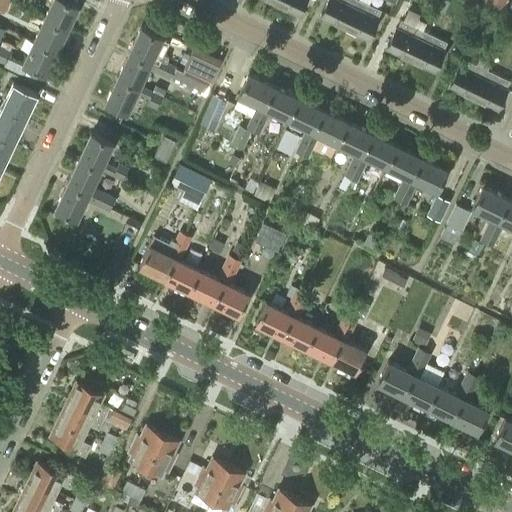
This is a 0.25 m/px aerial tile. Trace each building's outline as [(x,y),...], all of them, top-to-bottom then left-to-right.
[(7,2),(2,0),(0,0),(0,10),(10,14),(14,4),(7,2)] [(65,0),(51,0),(43,18),(66,29),(77,6),(65,0)] [(275,0),(275,1),(299,13),(305,0),(275,0)] [(344,26),(355,0),(327,0),(320,14),(344,26)] [(362,0),(355,0),(344,26),(368,38),(377,18),(375,17),(379,10),(367,4),(368,2),(362,0)] [(448,0),(438,0),(435,7),(443,10),(448,0)] [(505,5),(494,0),(480,0),(478,6),(499,17),(505,5)] [(66,29),(43,18),(33,40),(56,51),(66,29)] [(411,58),(424,29),(415,25),(413,27),(401,21),(398,27),(396,27),(387,46),(411,58)] [(140,26),(129,50),(150,60),(154,62),(151,67),(160,71),(165,61),(166,61),(168,57),(162,54),(169,39),(140,26)] [(424,29),(411,58),(434,69),(443,50),(442,50),(446,42),(433,36),(434,34),(424,29)] [(56,51),(33,40),(22,63),(45,74),(56,51)] [(0,60),(4,62),(10,49),(0,44),(0,60)] [(193,45),(181,70),(209,83),(221,59),(193,45)] [(128,51),(117,76),(138,86),(139,84),(148,65),(151,67),(154,62),(150,60),(129,50),(128,51)] [(473,97),(486,69),(489,62),(479,57),(475,65),(463,59),(460,67),(458,66),(449,85),(473,97)] [(165,61),(160,71),(171,76),(172,74),(173,72),(175,67),(176,66),(166,61),(165,61)] [(175,67),(173,72),(172,74),(205,91),(209,83),(181,70),(175,67)] [(486,69),(473,97),(497,108),(506,89),(504,88),(508,80),(496,74),(496,73),(486,69)] [(273,85),(248,73),(237,94),(258,104),(256,108),(261,110),(273,85)] [(138,86),(117,76),(105,101),(126,111),(135,92),(138,86)] [(1,106),(24,117),(36,92),(13,81),(1,106)] [(139,84),(138,86),(135,92),(148,98),(145,103),(155,108),(162,95),(140,84),(139,85),(139,84)] [(273,85),(261,110),(266,113),(268,109),(288,118),(298,97),(273,85)] [(214,128),(227,99),(213,93),(200,121),(214,128)] [(322,108),(298,97),(288,118),(307,127),(305,131),(310,134),(322,108)] [(24,117),(1,106),(0,108),(0,136),(12,142),(24,117)] [(256,108),(251,117),(262,122),(266,113),(261,110),(256,108)] [(322,108),(310,134),(316,136),(318,132),(337,142),(347,120),(322,108)] [(262,122),(251,117),(247,127),(257,132),(262,122)] [(372,132),(347,120),(337,142),(356,151),(354,155),(360,157),(372,132)] [(247,127),(239,123),(230,142),(231,142),(229,147),(239,152),(241,148),(242,148),(251,129),(247,127)] [(90,131),(78,157),(100,167),(99,169),(123,180),(130,166),(106,155),(112,142),(90,131)] [(316,136),(310,134),(305,131),(301,141),(311,146),(316,136)] [(372,132),(360,157),(365,160),(367,156),(386,165),(396,144),(372,132)] [(176,139),(164,133),(154,153),(166,159),(176,139)] [(12,142),(0,136),(0,166),(1,167),(12,142)] [(311,146),(301,141),(296,150),(307,155),(311,146)] [(421,155),(396,144),(386,165),(406,174),(404,178),(409,181),(421,155)] [(365,160),(360,157),(354,155),(350,164),(361,169),(365,160)] [(421,155),(409,181),(414,183),(416,179),(436,188),(446,167),(421,155)] [(78,157),(66,181),(112,203),(116,196),(92,185),(99,169),(100,167),(78,157)] [(177,164),(168,182),(200,197),(209,180),(177,164)] [(361,169),(350,164),(345,174),(351,177),(356,179),(361,169)] [(404,178),(399,188),(410,193),(414,183),(409,181),(404,178)] [(77,217),(85,198),(109,209),(112,203),(66,181),(55,206),(77,217)] [(258,183),(253,194),(268,201),(273,191),(258,183)] [(507,196),(482,184),(472,205),(492,215),(490,219),(495,221),(507,196)] [(410,193),(399,188),(395,197),(406,202),(410,193)] [(425,213),(439,220),(449,199),(435,193),(425,213)] [(511,198),(507,196),(495,221),(501,224),(502,220),(511,224),(511,198)] [(455,202),(445,223),(462,231),(472,210),(455,202)] [(313,227),(318,216),(301,208),(296,218),(313,227)] [(490,219),(485,228),(496,233),(501,224),(495,221),(490,219)] [(262,221),(254,239),(276,249),(285,231),(262,221)] [(496,233),(485,228),(481,238),(491,243),(496,233)] [(174,241),(185,246),(190,237),(179,231),(174,241)] [(219,253),(224,243),(214,238),(209,248),(219,253)] [(185,246),(174,241),(170,250),(175,253),(180,255),(185,246)] [(175,253),(170,250),(168,254),(148,245),(138,266),(163,278),(175,253)] [(180,255),(175,253),(163,278),(188,290),(198,269),(178,260),(180,255)] [(223,265),(234,270),(238,260),(228,255),(223,265)] [(234,270),(223,265),(219,274),(224,277),(229,279),(234,270)] [(198,269),(188,290),(212,301),(224,277),(219,274),(217,278),(198,269)] [(224,277),(212,301),(237,314),(247,293),(227,283),(229,279),(224,277)] [(297,289),(292,298),(303,303),(307,294),(297,289)] [(351,312),(357,301),(347,296),(341,309),(351,313),(351,312)] [(303,303),(292,298),(287,308),(293,310),(298,313),(303,303)] [(358,299),(357,301),(351,312),(363,318),(369,305),(358,299)] [(265,302),(256,322),(281,335),(293,310),(287,308),(285,312),(265,302)] [(298,313),(293,310),(281,335),(305,347),(315,326),(296,317),(298,313)] [(341,322),(352,327),(356,318),(346,312),(341,322)] [(341,322),(336,331),(342,334),(347,337),(352,327),(341,322)] [(334,336),(315,326),(305,347),(330,359),(342,334),(336,331),(334,336)] [(429,333),(418,327),(411,340),(423,346),(429,333)] [(347,337),(342,334),(330,359),(355,371),(365,351),(345,341),(347,337)] [(418,347),(414,357),(424,362),(425,361),(429,353),(418,347)] [(424,362),(414,357),(409,366),(414,369),(420,372),(424,362)] [(387,361),(377,381),(402,394),(414,369),(409,366),(407,371),(387,361)] [(420,372),(414,369),(402,394),(427,406),(444,371),(425,361),(424,362),(420,372)] [(463,380),(444,371),(427,406),(451,418),(463,393),(458,390),(463,381),(463,380)] [(467,371),(463,380),(463,381),(473,386),(478,377),(467,371)] [(62,397),(103,417),(125,428),(135,407),(124,402),(123,402),(119,410),(99,400),(103,392),(72,377),(62,397)] [(473,386),(463,381),(458,390),(463,393),(469,396),(473,386)] [(469,396),(463,393),(451,418),(476,430),(487,410),(467,400),(469,396)] [(103,417),(62,397),(53,416),(84,431),(88,423),(98,428),(103,417)] [(84,431),(53,416),(45,434),(49,436),(74,448),(73,450),(84,455),(90,443),(81,438),(84,431)] [(511,421),(505,418),(495,438),(511,446),(511,421)] [(144,466),(162,430),(146,422),(141,433),(137,433),(128,451),(131,452),(128,458),(144,466)] [(102,440),(111,445),(116,434),(106,430),(102,440)] [(178,438),(162,430),(144,466),(161,474),(164,468),(167,470),(168,468),(176,451),(172,450),(178,438)] [(111,445),(102,440),(97,449),(107,453),(111,445)] [(211,498),(229,462),(212,454),(206,466),(203,464),(194,483),(197,484),(194,490),(211,498)] [(37,460),(29,476),(55,489),(59,481),(69,486),(75,474),(64,469),(62,473),(37,460)] [(245,469),(229,462),(211,498),(224,505),(227,506),(230,501),(233,502),(242,484),(239,482),(245,469)] [(117,470),(108,466),(102,480),(110,484),(117,470)] [(29,476),(20,495),(54,511),(56,511),(62,502),(51,497),(55,489),(29,476)] [(127,501),(136,483),(127,479),(118,497),(127,501)] [(136,483),(127,501),(136,505),(145,488),(136,483)] [(285,511),(294,494),(278,486),(272,498),(269,497),(261,511),(285,511)] [(78,489),(73,498),(83,503),(88,494),(78,489)] [(305,511),(310,502),(294,494),(285,511),(305,511)] [(54,511),(20,495),(11,511),(54,511)] [(79,511),(83,503),(73,498),(69,507),(78,511),(79,511)] [(220,511),(224,505),(211,498),(204,511),(220,511)]
